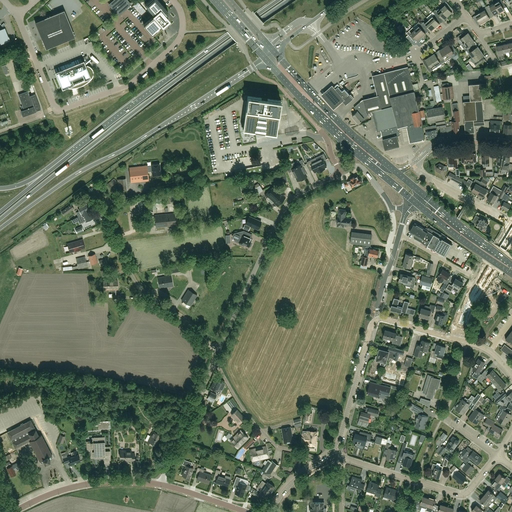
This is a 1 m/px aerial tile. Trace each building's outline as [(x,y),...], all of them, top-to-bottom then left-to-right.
[(110,5),(118,14),(119,14),(117,12),(128,3),(130,5),(130,4),(126,0),(119,0),(112,6),(110,4),(110,5)] [(157,0),(150,0),(145,5),(154,15),(143,25),(152,35),(161,27),(160,26),(164,23),(165,24),(167,21),(166,21),(168,19),(164,15),(168,11),(157,0)] [(501,0),(495,4),(500,13),(504,10),(503,9),(501,4),(503,3),(501,0)] [(451,13),(450,11),(452,9),(445,1),(439,7),(440,9),(441,8),(448,16),(451,13)] [(500,13),(495,4),(487,8),(489,11),(492,10),(495,15),(496,15),(500,13)] [(486,13),(489,11),(487,8),(486,7),(484,8),(479,11),(480,13),(485,21),(490,19),(486,13)] [(435,10),(433,12),(434,14),(437,17),(439,15),(443,20),(448,16),(441,8),(440,9),(437,12),(435,10)] [(75,37),(64,10),(35,22),(46,49),(75,37)] [(480,13),(479,13),(472,17),(474,20),(477,18),(480,24),(485,21),(480,13)] [(437,17),(434,14),(432,16),(428,20),(435,27),(439,24),(434,19),(437,17)] [(430,30),(431,31),(435,27),(428,20),(424,23),(423,22),(421,24),(423,27),(424,28),(426,26),(430,30)] [(419,26),(415,30),(421,37),(425,34),(421,29),(423,27),(421,24),(419,22),(416,24),(419,26)] [(0,28),(0,42),(0,43),(9,40),(5,27),(0,28)] [(412,28),(406,33),(410,38),(411,38),(413,36),(416,39),(417,41),(421,37),(415,30),(414,29),(413,28),(412,28)] [(461,38),(463,43),(464,43),(471,37),(468,33),(463,36),(462,34),(457,37),(459,40),(461,38)] [(471,37),(464,43),(463,43),(461,45),(466,51),(468,50),(472,47),(470,45),(474,42),(471,37)] [(505,52),(509,52),(510,56),(511,55),(511,51),(510,51),(508,43),(502,45),(504,53),(505,52)] [(451,58),(458,54),(454,48),(452,50),(448,44),(443,47),(451,58)] [(504,53),(502,45),(496,46),(498,54),(502,53),(503,57),(506,57),(505,52),(504,53)] [(451,58),(443,47),(439,50),(441,53),(439,55),(438,54),(438,55),(443,63),(450,58),(450,59),(451,58)] [(471,58),(481,51),(478,47),(474,49),(473,47),(472,47),(468,50),(470,52),(469,53),(471,57),(471,58)] [(484,55),(481,51),(471,58),(471,57),(470,58),(473,63),(475,65),(484,59),(483,59),(482,57),(484,55)] [(443,63),(438,55),(436,56),(434,53),(429,56),(436,67),(443,63)] [(424,63),(428,69),(429,72),(436,67),(429,56),(425,59),(426,61),(424,63)] [(65,65),(54,69),(62,90),(68,87),(68,88),(69,88),(71,88),(72,88),(74,88),(75,88),(76,88),(77,88),(79,87),(80,87),(81,86),(83,85),(84,85),(85,84),(87,83),(88,82),(89,81),(90,80),(91,80),(91,79),(92,79),(92,78),(93,77),(93,76),(93,75),(93,74),(94,74),(94,73),(93,72),(93,71),(93,70),(92,69),(92,68),(91,67),(90,67),(90,66),(89,66),(88,66),(88,65),(87,65),(87,66),(86,66),(84,61),(82,62),(80,58),(71,62),(65,64),(65,65)] [(384,74),(391,103),(415,97),(414,93),(408,68),(384,74)] [(373,77),(378,96),(382,109),(392,106),(391,103),(384,74),(373,77)] [(466,123),(465,123),(466,133),(474,132),(474,124),(484,123),(483,103),(482,100),(481,83),(469,84),(470,101),(463,101),(465,120),(466,120),(466,123)] [(337,95),(343,102),(346,105),(353,99),(340,85),(332,91),(337,96),(337,95)] [(451,86),(442,88),(443,100),(453,98),(451,86)] [(35,111),(40,109),(35,94),(29,96),(33,107),(32,107),(27,92),(19,95),(23,106),(21,107),(23,111),(21,111),(23,116),(35,111)] [(261,133),(264,133),(264,134),(276,136),(281,101),(267,99),(267,100),(261,99),(261,98),(248,96),(243,131),(255,133),(255,132),(258,132),(258,133),(258,134),(259,134),(260,134),(261,134),(261,133)] [(359,123),(362,120),(368,115),(367,113),(372,112),(382,109),(378,96),(363,100),(363,102),(360,103),(354,108),(357,112),(352,116),(359,123)] [(419,112),(415,97),(391,103),(392,106),(398,128),(408,126),(411,141),(416,140),(418,140),(420,140),(421,140),(422,139),(424,138),(425,138),(419,112)] [(504,108),(503,113),(509,114),(511,114),(511,102),(506,102),(506,108),(504,108)] [(392,106),(382,109),(372,112),(377,131),(381,130),(385,149),(399,146),(397,136),(400,135),(398,128),(392,106)] [(440,127),(441,136),(452,134),(450,126),(448,119),(445,119),(442,107),(427,110),(429,122),(436,121),(437,128),(440,127)] [(450,122),(452,131),(453,130),(453,134),(460,133),(459,128),(460,128),(459,126),(458,121),(460,121),(459,110),(453,111),(454,121),(450,122)] [(504,124),(503,132),(511,133),(511,125),(511,121),(508,121),(509,114),(503,113),(502,124),(504,124)] [(490,131),(495,132),(499,132),(499,124),(499,121),(491,120),(490,124),(490,131)] [(426,138),(438,136),(436,128),(435,125),(425,127),(425,130),(426,138)] [(20,132),(8,137),(11,143),(22,139),(20,132)] [(0,147),(8,144),(6,137),(0,139),(0,147)] [(508,171),(509,163),(506,163),(507,155),(505,154),(505,153),(497,152),(499,153),(497,164),(501,165),(500,170),(508,171)] [(489,162),(490,162),(490,160),(489,160),(489,153),(482,153),(482,158),(482,159),(482,163),(483,163),(483,166),(488,166),(488,163),(489,163),(489,162)] [(324,154),(315,158),(321,171),(325,169),(325,168),(327,167),(324,161),(326,159),(324,154)] [(449,155),(449,159),(448,159),(448,167),(454,167),(457,166),(457,162),(456,162),(456,154),(449,155)] [(321,171),(315,158),(307,162),(309,167),(312,166),(315,172),(317,171),(318,173),(321,171)] [(300,164),(296,166),(302,179),(307,177),(306,175),(302,166),(305,165),(302,159),(299,161),(300,164)] [(152,176),(160,175),(159,164),(151,165),(151,166),(147,166),(129,168),(131,182),(148,180),(147,170),(152,170),(152,176)] [(436,166),(436,171),(440,173),(444,171),(444,170),(447,170),(447,166),(444,166),(440,164),(436,166)] [(236,169),(237,176),(261,171),(260,165),(236,169)] [(297,181),(302,179),(296,166),(291,169),(290,166),(286,167),(289,173),(292,171),(297,181)] [(471,184),(454,175),(451,179),(468,188),(471,184)] [(361,178),(360,179),(360,178),(358,179),(357,176),(355,178),(354,177),(350,179),(351,180),(349,181),(347,182),(349,185),(350,184),(352,187),(362,182),(362,181),(361,178)] [(118,192),(127,191),(126,179),(117,179),(118,192)] [(477,194),(484,182),(485,180),(483,179),(481,182),(475,179),(473,183),(475,184),(474,186),(473,185),(472,186),(471,189),(471,190),(472,190),(472,191),(476,193),(476,192),(478,193),(477,194)] [(488,182),(485,180),(484,182),(477,194),(478,194),(478,193),(480,194),(479,195),(483,197),(485,193),(486,194),(488,190),(484,188),(488,182)] [(255,195),(263,190),(260,185),(255,188),(252,190),(251,191),(253,194),(254,193),(255,195)] [(271,201),(280,192),(273,186),(265,195),(268,198),(267,199),(272,204),(273,203),(271,201)] [(502,199),(505,192),(502,190),(494,186),(491,192),(487,199),(494,203),(497,196),(502,199)] [(280,192),(271,201),(273,203),(277,207),(285,198),(283,195),(284,195),(284,193),(282,192),(280,192)] [(502,200),(504,202),(501,207),(507,211),(511,205),(507,203),(511,197),(505,194),(502,200)] [(151,210),(156,209),(154,196),(149,196),(150,205),(148,205),(149,210),(151,210)] [(80,211),(76,213),(81,223),(85,221),(86,222),(89,220),(90,221),(92,219),(92,218),(93,218),(89,211),(92,209),(88,202),(87,202),(86,202),(84,203),(84,204),(78,207),(80,211)] [(457,216),(460,219),(467,208),(463,206),(457,216)] [(156,227),(176,225),(174,213),(154,215),(156,227)] [(480,218),(476,215),(472,222),(477,224),(476,225),(479,227),(483,230),(485,231),(487,227),(486,226),(488,222),(485,220),(484,219),(483,219),(480,218)] [(249,217),(246,224),(258,229),(261,222),(249,217)] [(344,225),(350,226),(351,218),(345,217),(338,217),(337,217),(337,224),(337,227),(344,227),(344,225)] [(414,234),(413,236),(414,238),(422,242),(423,239),(429,243),(427,245),(446,256),(452,245),(440,238),(441,235),(429,228),(423,228),(415,223),(410,232),(414,234)] [(247,233),(243,231),(234,233),(233,237),(236,238),(237,238),(240,239),(239,243),(239,244),(243,246),(244,245),(249,247),(249,246),(250,246),(252,243),(251,242),(252,239),(246,236),(247,233)] [(372,235),(352,233),(350,243),(371,246),(372,235)] [(82,240),(75,242),(67,244),(70,252),(75,251),(81,249),(85,248),(82,240)] [(367,246),(364,257),(363,257),(361,265),(367,266),(369,258),(368,258),(369,255),(377,257),(379,250),(374,249),(371,248),(371,247),(367,246)] [(88,256),(91,264),(98,262),(95,254),(88,256)] [(411,267),(414,259),(412,259),(413,256),(406,254),(403,266),(410,268),(410,267),(411,267)] [(78,269),(87,267),(85,256),(76,259),(78,269)] [(113,264),(108,267),(112,272),(117,269),(113,264)] [(184,265),(167,268),(168,274),(185,271),(184,265)] [(446,280),(450,274),(442,269),(439,275),(437,279),(437,280),(440,282),(442,282),(443,283),(441,287),(444,288),(447,283),(445,282),(446,280)] [(406,284),(407,283),(410,284),(410,287),(413,288),(415,281),(414,281),(415,278),(401,274),(399,281),(403,282),(403,283),(406,284)] [(167,288),(173,286),(171,275),(158,278),(159,288),(167,287),(167,288)] [(433,278),(422,275),(420,284),(430,286),(433,278)] [(457,292),(463,283),(455,278),(451,285),(449,284),(446,289),(451,291),(452,289),(457,292)] [(117,279),(103,280),(104,290),(118,290),(117,279)] [(181,300),(190,306),(197,295),(188,290),(181,300)] [(410,314),(412,309),(407,308),(409,303),(404,301),(402,307),(397,306),(399,300),(394,298),(390,310),(399,313),(400,312),(406,314),(406,313),(410,314)] [(428,320),(428,319),(431,311),(434,312),(435,306),(430,305),(429,310),(421,308),(419,316),(419,317),(428,320)] [(446,314),(445,313),(441,312),(442,308),(437,306),(435,311),(438,312),(435,323),(441,325),(443,320),(446,320),(446,317),(447,316),(447,315),(446,314)] [(383,337),(393,340),(392,343),(400,345),(403,337),(396,335),(396,333),(385,330),(383,337)] [(417,344),(415,355),(419,356),(421,351),(423,352),(424,350),(427,351),(430,343),(422,341),(421,345),(417,344)] [(433,358),(434,356),(444,359),(445,355),(444,355),(446,347),(437,345),(435,351),(432,350),(430,357),(433,358)] [(386,363),(387,359),(387,358),(389,358),(390,357),(394,358),(395,355),(399,356),(399,354),(403,355),(404,351),(389,347),(388,351),(389,351),(388,352),(380,350),(378,356),(376,356),(375,359),(377,360),(381,361),(381,364),(385,365),(385,363),(386,363)] [(479,373),(485,363),(479,359),(473,369),(475,371),(473,376),(477,378),(481,374),(479,373)] [(486,376),(493,383),(499,378),(492,370),(486,376)] [(440,380),(433,378),(433,377),(428,375),(428,376),(429,376),(424,392),(423,392),(427,393),(426,396),(432,398),(432,397),(435,387),(438,387),(440,380)] [(499,378),(493,383),(500,391),(506,385),(499,378)] [(215,379),(210,388),(216,391),(216,392),(219,394),(221,390),(219,388),(222,382),(215,379)] [(389,395),(391,388),(376,384),(375,387),(369,386),(367,393),(378,396),(379,393),(389,395)] [(471,402),(475,405),(481,396),(479,393),(473,402),(469,399),(466,402),(463,399),(459,405),(458,404),(457,405),(455,408),(455,409),(457,410),(456,410),(463,414),(470,404),(469,404),(471,402)] [(477,406),(481,402),(483,399),(486,402),(487,401),(484,399),(484,398),(481,396),(475,405),(477,406)] [(430,401),(421,398),(420,402),(416,399),(416,400),(431,408),(431,407),(429,406),(430,401)] [(424,429),(428,417),(422,415),(424,410),(415,405),(412,410),(419,414),(418,418),(417,417),(416,421),(417,421),(415,426),(424,429)] [(508,420),(511,415),(505,411),(506,409),(500,406),(498,409),(500,411),(498,414),(501,415),(497,421),(505,425),(508,420)] [(377,416),(379,411),(369,408),(367,413),(362,411),(359,422),(358,424),(367,427),(368,422),(370,414),(377,416)] [(482,419),(484,415),(476,409),(469,419),(477,424),(479,421),(478,421),(480,417),(482,419)] [(231,415),(238,423),(244,418),(237,410),(231,415)] [(495,423),(487,418),(484,424),(491,428),(489,431),(499,437),(501,434),(502,433),(501,433),(503,430),(494,425),(495,423)] [(39,461),(40,461),(40,462),(43,463),(44,462),(45,463),(50,461),(50,460),(51,459),(52,456),(51,455),(52,455),(52,454),(51,454),(41,435),(39,437),(31,420),(7,433),(9,436),(6,437),(7,438),(1,441),(6,449),(11,447),(11,446),(14,445),(15,448),(29,441),(39,460),(39,461)] [(148,435),(145,440),(156,445),(158,441),(156,440),(157,438),(160,440),(167,427),(158,427),(155,432),(152,431),(150,436),(148,435)] [(284,443),(293,441),(291,427),(282,428),(284,443)] [(238,448),(248,438),(241,430),(230,441),(238,448)] [(317,435),(317,434),(317,433),(317,432),(308,431),(303,431),(303,433),(302,433),(302,441),(307,442),(306,442),(306,444),(307,444),(307,445),(307,447),(314,448),(315,445),(316,445),(316,444),(317,442),(316,442),(317,436),(317,435)] [(357,444),(357,443),(365,445),(366,440),(370,441),(372,435),(360,432),(359,435),(356,434),(353,442),(356,443),(356,444),(357,444)] [(377,436),(375,442),(383,444),(384,438),(377,436)] [(110,451),(105,451),(104,437),(98,437),(98,438),(93,438),(94,442),(92,442),(90,442),(90,443),(87,443),(88,449),(95,449),(95,452),(91,452),(92,457),(110,456),(110,451)] [(453,450),(459,441),(453,437),(447,446),(453,450)] [(463,442),(457,450),(461,453),(467,446),(463,442)] [(392,461),(393,461),(394,461),(398,451),(390,448),(391,444),(387,443),(384,453),(387,454),(386,458),(391,460),(391,461),(392,461)] [(399,456),(405,457),(403,464),(410,466),(413,458),(415,454),(410,453),(404,451),(406,447),(402,446),(401,450),(399,456)] [(441,455),(446,448),(443,446),(438,453),(441,455)] [(266,447),(259,448),(250,450),(252,461),(261,459),(268,458),(266,447)] [(466,450),(462,454),(467,459),(469,460),(471,459),(478,464),(482,459),(473,451),(471,449),(469,452),(466,450)] [(134,462),(135,454),(131,453),(131,451),(120,450),(120,458),(127,458),(127,461),(134,462)] [(76,451),(71,453),(72,457),(70,458),(70,456),(67,457),(66,455),(67,455),(66,452),(61,454),(62,456),(63,458),(63,459),(64,463),(70,461),(71,465),(80,461),(78,455),(77,455),(76,451)] [(6,461),(12,458),(8,452),(3,454),(6,461)] [(469,461),(470,461),(465,457),(464,457),(462,460),(467,464),(463,469),(469,474),(474,467),(468,463),(469,461)] [(190,478),(193,468),(190,467),(192,463),(184,460),(183,465),(185,466),(182,476),(190,478)] [(278,465),(272,461),(270,464),(268,467),(263,473),(270,478),(278,465)] [(14,471),(20,468),(17,463),(11,466),(9,462),(5,464),(6,466),(7,468),(11,476),(16,473),(14,471)] [(439,478),(443,467),(440,466),(439,469),(436,468),(436,465),(433,464),(430,472),(433,473),(433,476),(439,478)] [(208,483),(211,475),(204,472),(205,470),(198,468),(195,473),(199,475),(197,480),(208,483)] [(227,487),(230,477),(226,476),(225,478),(219,476),(220,471),(216,470),(213,479),(216,480),(215,483),(227,487)] [(459,483),(460,482),(462,484),(466,478),(457,471),(453,477),(457,480),(457,481),(459,483)] [(495,479),(501,484),(505,487),(511,480),(507,477),(505,478),(500,474),(495,479)] [(362,492),(364,484),(361,483),(362,479),(352,476),(349,486),(359,489),(358,491),(362,492)] [(250,483),(248,482),(248,481),(236,477),(234,484),(238,485),(235,494),(239,495),(239,494),(243,495),(245,489),(248,490),(250,486),(249,486),(250,483)] [(501,484),(495,479),(491,484),(499,491),(501,488),(499,486),(501,484)] [(259,485),(270,493),(274,487),(267,482),(266,484),(262,481),(259,485)] [(379,497),(382,490),(378,488),(379,484),(370,482),(367,491),(376,494),(375,496),(379,497)] [(258,493),(259,493),(266,498),(270,493),(259,485),(256,489),(258,490),(256,491),(250,487),(249,492),(255,496),(258,493)] [(396,502),(399,495),(395,494),(396,490),(386,487),(383,497),(393,500),(392,501),(396,502)] [(497,498),(494,496),(495,495),(489,490),(484,495),(490,500),(492,498),(495,500),(497,498)] [(500,492),(499,494),(504,499),(507,501),(508,499),(506,496),(500,492)] [(507,501),(504,499),(499,494),(497,496),(505,503),(507,501)] [(488,507),(490,505),(492,502),(490,500),(484,495),(480,501),(488,507)] [(426,509),(427,506),(429,499),(422,497),(420,504),(419,506),(418,506),(418,508),(415,507),(413,511),(416,511),(418,510),(420,510),(421,508),(426,509)] [(426,509),(426,510),(432,511),(431,511),(435,511),(436,510),(433,509),(433,508),(434,505),(436,501),(429,499),(427,506),(426,509)] [(324,508),(324,502),(311,502),(311,511),(326,511),(326,508),(324,508)]
